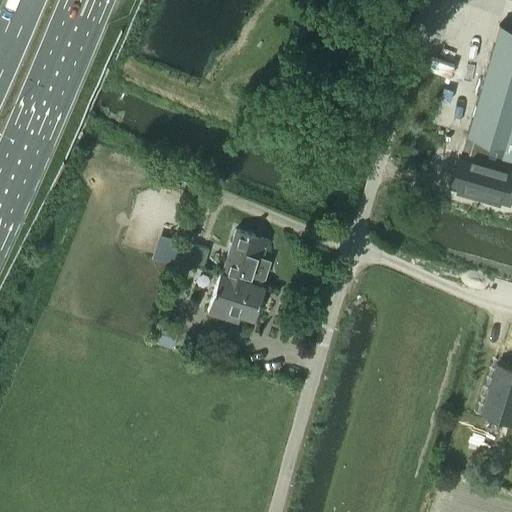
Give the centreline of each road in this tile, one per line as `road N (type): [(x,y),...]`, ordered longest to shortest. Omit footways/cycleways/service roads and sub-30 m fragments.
road 1 (unclassified): [(277,511),(429,0)]
road 2 (primary): [(0,202),(91,0)]
